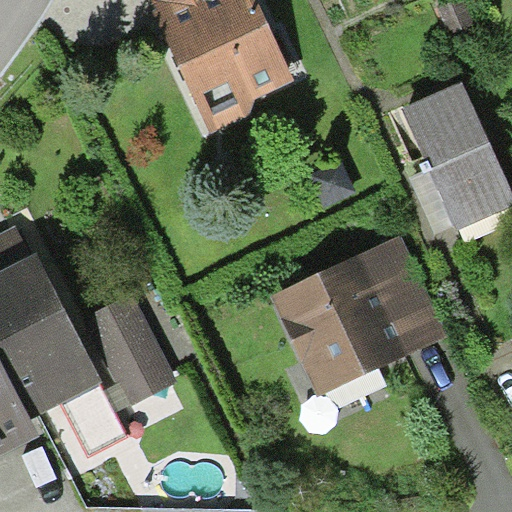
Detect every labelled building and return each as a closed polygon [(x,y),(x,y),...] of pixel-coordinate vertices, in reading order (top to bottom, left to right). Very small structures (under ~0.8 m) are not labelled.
[(150,0),(196,114),(280,80),(248,0),(150,0)] [(465,93),(412,114),(457,229),(510,208),(465,93)] [(440,332),(395,243),(275,304),(320,392),(440,332)] [(37,255),(0,273),(0,454),(41,434),(33,418),(103,382),(37,255)] [(131,294),(82,319),(126,403),(174,379),(131,294)]
